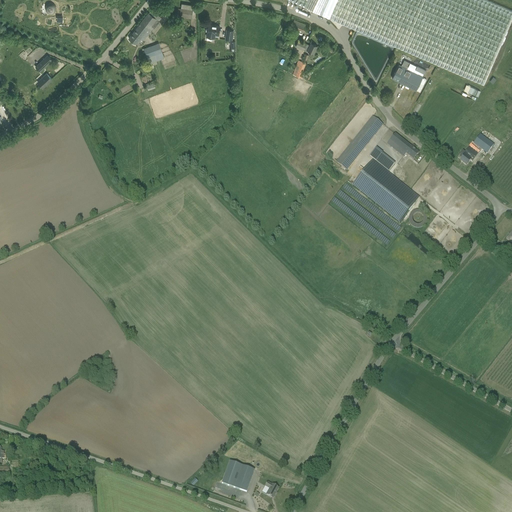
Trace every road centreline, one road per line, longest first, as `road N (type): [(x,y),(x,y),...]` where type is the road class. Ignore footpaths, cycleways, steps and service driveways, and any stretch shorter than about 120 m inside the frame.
road 1 (unclassified): [(391,339),(491,219),(494,200),(390,122),(330,28),(232,0)]
road 2 (track): [(244,511),(0,427)]
road 3 (unclassified): [(0,136),(74,87),(151,0)]
road 4 (unclassified): [(287,511),(391,339)]
road 5 (track): [(0,264),(129,206)]
road 6 (unclassified): [(511,409),(391,339)]
